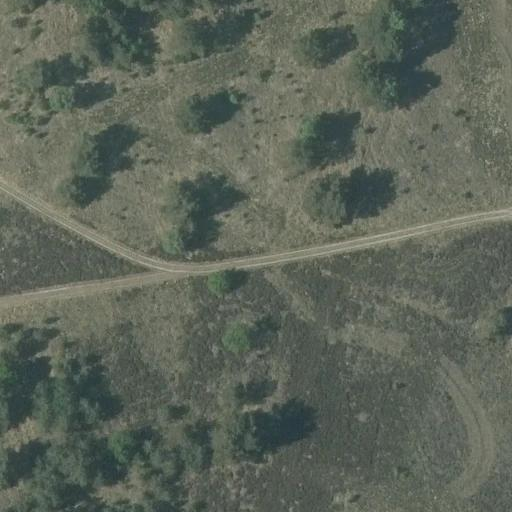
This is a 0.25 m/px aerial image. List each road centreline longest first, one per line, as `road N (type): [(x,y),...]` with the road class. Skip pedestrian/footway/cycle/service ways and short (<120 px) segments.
road 1 (track): [(500,213),(171,273)]
road 2 (track): [(171,273),(91,241),(0,185)]
road 3 (track): [(171,273),(0,301)]
